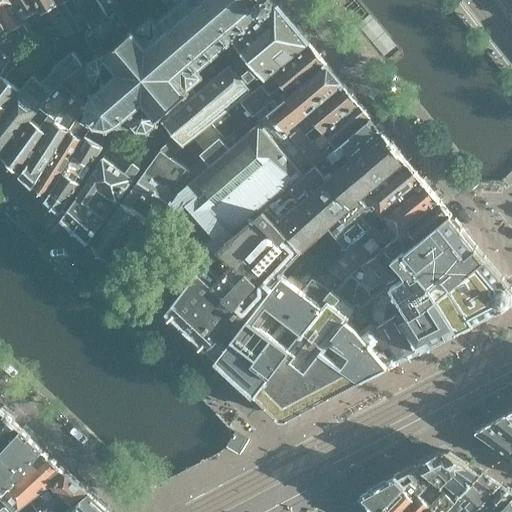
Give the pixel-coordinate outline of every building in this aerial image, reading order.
[(24,16),(12,0),(0,0),(0,18),(8,31),(18,25),(24,36),(32,30),(28,24),(23,17),(24,16)] [(42,12),(34,0),(12,0),(24,16),(23,17),(28,24),(44,15),(42,12)] [(67,18),(55,0),(34,0),(42,12),(48,9),(57,24),(67,18)] [(91,25),(76,0),(67,0),(65,1),(64,0),(55,0),(67,18),(77,35),(91,25)] [(106,11),(99,0),(76,0),(91,25),(93,28),(118,13),(112,6),(106,11)] [(221,51),(235,40),(276,5),(277,4),(276,2),(275,2),(273,0),(178,0),(164,13),(158,6),(156,4),(103,49),(99,52),(98,52),(97,55),(90,60),(86,59),(85,62),(88,62),(89,70),(87,72),(87,74),(91,73),(93,78),(94,81),(94,84),(93,85),(92,89),(94,91),(89,100),(86,100),(86,102),(89,103),(90,111),(88,112),(88,113),(87,114),(88,115),(91,114),(97,121),(95,124),(97,125),(99,123),(108,125),(108,128),(110,128),(110,125),(120,121),(122,123),(124,122),(126,121),(127,122),(130,121),(136,127),(135,130),(137,130),(138,128),(147,128),(148,131),(150,131),(150,128),(157,122),(159,124),(165,118),(185,142),(211,121),(240,96),(251,87),(229,60),(221,51)] [(120,0),(99,0),(106,11),(112,6),(120,0)] [(272,68),(307,39),(300,31),(287,15),(286,15),(277,4),(235,40),(242,49),(229,60),(245,79),(259,67),(265,74),(272,68)] [(60,84),(66,77),(85,62),(86,59),(90,60),(97,55),(98,52),(99,52),(103,49),(129,27),(118,13),(93,28),(91,25),(90,26),(89,28),(88,29),(87,31),(87,32),(87,34),(87,36),(87,38),(87,39),(55,65),(57,67),(42,80),(33,73),(27,81),(0,115),(0,151),(2,154),(31,118),(41,105),(60,84)] [(18,49),(49,23),(44,15),(28,24),(32,30),(24,36),(15,42),(18,49)] [(8,31),(0,18),(0,47),(11,56),(16,51),(18,49),(15,42),(8,31)] [(253,112),(322,57),(307,39),(272,68),(280,78),(268,89),(260,80),(251,87),(240,96),(253,112)] [(0,115),(27,81),(12,68),(18,62),(15,60),(20,54),(16,51),(11,56),(0,47),(0,71),(1,72),(0,73),(0,115)] [(303,151),(290,135),(270,111),(327,63),(327,62),(322,57),(253,112),(240,96),(211,121),(219,130),(199,148),(205,156),(197,162),(194,159),(186,166),(170,156),(182,146),(173,138),(160,149),(161,151),(147,169),(162,180),(160,184),(169,191),(174,198),(189,215),(184,220),(196,235),(202,231),(216,248),(265,206),(308,171),(296,157),(303,151)] [(290,135),(347,87),(327,63),(270,111),(290,135)] [(21,171),(73,96),(60,84),(41,105),(48,113),(39,126),(31,118),(2,154),(21,171)] [(325,132),(359,102),(353,94),(347,87),(290,135),(303,151),(313,143),(305,134),(318,123),(325,132)] [(35,184),(69,130),(59,124),(68,111),(78,117),(86,103),(73,96),(21,171),(35,184)] [(308,171),(316,163),(371,117),(372,116),(359,102),(325,132),(313,143),(303,151),(296,157),(308,171)] [(328,177),(383,130),(376,122),(371,117),(316,163),(328,177)] [(47,196),(86,135),(90,129),(76,120),(69,130),(35,184),(35,185),(47,196)] [(328,225),(407,159),(399,150),(399,149),(391,140),(383,130),(328,177),(316,163),(308,171),(265,206),(302,249),(328,225)] [(62,210),(103,147),(86,135),(47,196),(62,210)] [(94,235),(107,213),(93,203),(103,188),(118,198),(142,165),(111,147),(65,214),(73,222),(82,231),(83,231),(91,238),(94,235)] [(384,213),(424,179),(407,159),(328,225),(302,249),(297,254),(317,274),(322,270),(359,235),(372,224),(384,213)] [(110,255),(141,211),(131,204),(139,193),(149,199),(160,184),(162,180),(147,169),(120,203),(113,214),(108,220),(98,238),(95,242),(110,255)] [(374,254),(440,199),(424,179),(384,213),(391,223),(379,232),(372,224),(359,235),(374,254)] [(124,269),(174,198),(169,191),(160,184),(149,199),(158,206),(150,217),(141,211),(110,255),(124,269)] [(361,379),(321,350),(368,292),(365,289),(387,278),(401,305),(397,307),(418,349),(475,320),(474,320),(484,315),(485,315),(486,314),(496,308),(496,309),(498,308),(507,302),(508,303),(510,302),(510,301),(511,300),(511,299),(511,287),(511,286),(511,287),(504,278),(503,276),(502,277),(486,257),(486,256),(485,255),(484,255),(477,247),(478,246),(477,244),(476,245),(465,231),(465,230),(464,229),(462,227),(452,215),(451,213),(450,212),(441,200),(440,199),(374,254),(350,273),(333,293),(332,292),(255,393),(257,394),(260,397),(260,398),(261,399),(261,398),(268,405),(269,406),(276,413),(278,415),(279,415),(280,416),(281,417),(283,417),(284,417),(285,417),(287,416),(288,417),(290,415),(301,409),(302,409),(361,379)] [(268,289),(281,273),(290,263),(297,254),(302,249),(265,206),(216,248),(210,253),(205,259),(200,266),(167,309),(169,312),(170,311),(182,323),(181,323),(182,324),(182,325),(184,326),(190,332),(192,334),(192,333),(193,334),(194,334),(206,345),(205,346),(217,357),(268,289)] [(255,393),(332,292),(333,293),(350,273),(374,254),(359,235),(322,270),(335,279),(327,287),(312,278),(317,274),(297,254),(290,263),(306,276),(304,279),(307,282),(301,288),(281,273),(268,289),(217,357),(220,359),(232,371),(240,378),(252,389),(252,390),(255,393)] [(418,349),(397,307),(401,305),(387,278),(365,289),(368,292),(370,297),(372,301),(374,310),(400,359),(418,349)] [(389,365),(356,329),(372,310),(374,310),(372,301),(370,297),(368,292),(321,350),(361,379),(389,365)] [(400,359),(374,310),(372,310),(356,329),(389,365),(400,359)] [(0,450),(22,427),(0,407),(0,406),(0,450)] [(511,409),(506,413),(476,430),(476,431),(508,453),(511,455),(511,409)] [(0,495),(43,448),(22,427),(0,450),(0,495)] [(239,452),(247,438),(235,431),(227,445),(239,452)] [(0,511),(10,511),(18,506),(32,496),(67,469),(59,462),(60,462),(55,458),(51,454),(51,455),(43,448),(0,495),(0,511)] [(471,482),(481,472),(464,461),(449,451),(448,453),(446,452),(441,451),(440,452),(439,452),(438,451),(418,462),(457,498),(471,482)] [(379,511),(444,511),(457,498),(418,462),(396,474),(406,483),(379,511)] [(76,511),(70,504),(89,490),(67,469),(32,496),(43,511),(59,511),(61,511),(76,511)] [(487,497),(488,496),(500,484),(481,472),(471,482),(487,497)] [(379,511),(406,483),(396,474),(361,493),(361,494),(379,511)] [(472,511),(487,497),(471,482),(457,498),(444,511),(472,511)] [(502,509),(511,497),(511,491),(500,484),(488,496),(502,509)] [(112,511),(89,490),(70,504),(76,511),(112,511)] [(43,511),(32,496),(18,506),(22,511),(43,511)] [(498,511),(502,509),(488,496),(487,497),(472,511),(498,511)] [(511,511),(511,497),(502,509),(505,511),(511,511)]
